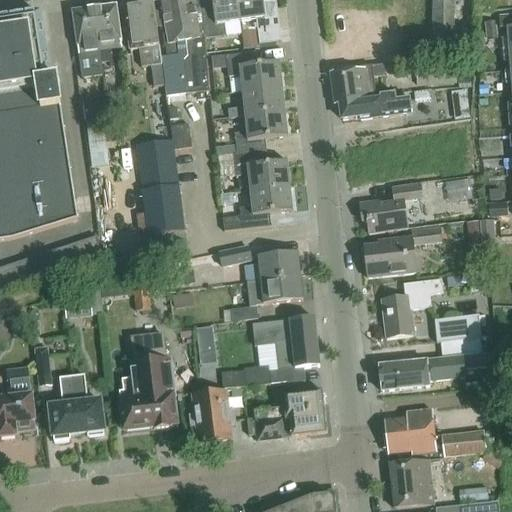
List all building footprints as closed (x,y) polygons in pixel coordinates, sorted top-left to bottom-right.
[(207,41),(203,13),(203,12),(196,13),(193,0),(183,0),(178,3),(164,0),(160,0),(161,4),(154,5),(157,29),(166,28),(167,37),(163,37),(166,59),(161,60),(165,88),(167,99),(187,96),(187,97),(210,94),(203,42),(207,41)] [(212,0),(214,11),(203,13),(207,41),(227,39),(225,27),(248,24),(245,0),(212,0)] [(245,0),(248,24),(257,23),(260,47),(282,44),(276,2),(264,4),(263,0),(245,0)] [(433,0),(433,45),(455,45),(455,0),(433,0)] [(165,88),(161,60),(157,29),(154,5),(153,5),(153,3),(151,3),(150,2),(149,2),(147,1),(146,1),(145,1),(143,2),(142,2),(141,3),(140,5),(124,7),(130,54),(141,52),(143,70),(151,69),(154,90),(165,88)] [(117,8),(95,11),(102,67),(114,65),(113,53),(123,52),(117,8)] [(73,14),(79,58),(81,73),(101,70),(100,67),(102,67),(95,11),(73,14)] [(56,75),(49,77),(45,51),(40,19),(40,16),(38,17),(38,18),(25,20),(25,19),(23,19),(23,20),(13,21),(13,20),(11,21),(11,22),(0,23),(0,243),(13,242),(79,222),(58,91),(56,75)] [(501,31),(508,30),(509,30),(508,18),(500,19),(501,31)] [(498,41),(497,24),(485,25),(487,42),(498,41)] [(244,52),(258,50),(256,32),(242,33),(244,52)] [(242,95),(284,90),(283,89),(281,90),(279,76),(282,75),(281,65),(257,68),(255,55),(226,59),(229,80),(241,79),(242,95)] [(378,102),(377,98),(374,80),(385,79),(384,66),(356,70),(356,72),(331,76),(336,108),(341,108),(378,102)] [(456,68),(416,69),(417,88),(457,87),(456,68)] [(245,120),(286,115),(286,113),(283,114),(283,107),(285,107),(285,106),(283,106),(281,92),(284,92),(284,90),(242,95),(244,110),(228,112),(229,122),(245,120)] [(454,92),(455,118),(470,117),(469,92),(454,92)] [(396,96),(377,98),(378,102),(341,108),(343,123),(361,121),(361,123),(412,116),(410,101),(397,103),(396,96)] [(110,169),(103,120),(109,119),(107,103),(83,106),(93,171),(110,169)] [(178,121),(176,110),(169,111),(171,122),(178,121)] [(237,157),(263,155),(266,154),(265,142),(289,140),(288,130),(285,130),(284,116),(286,116),(286,115),(245,120),(247,135),(235,136),(237,157)] [(171,129),(173,144),(175,153),(192,151),(189,127),(171,129)] [(145,217),(147,233),(148,239),(150,239),(185,234),(175,153),(173,144),(136,148),(145,217)] [(250,194),(291,190),(291,189),(289,189),(287,175),(290,174),(289,165),(265,167),(263,155),(237,157),(234,158),(236,179),(248,178),(250,194)] [(378,204),(360,207),(363,225),(368,224),(370,238),(408,232),(404,204),(423,201),(421,187),(393,191),(395,204),(378,207),(378,204)] [(240,211),(241,218),(223,221),(225,235),(272,230),(271,217),(294,214),(293,205),(290,205),(289,191),(292,191),(291,190),(250,194),(252,210),(240,211)] [(502,192),(489,193),(490,203),(502,202),(502,192)] [(147,233),(145,217),(137,218),(139,234),(147,233)] [(495,231),(494,224),(494,223),(480,224),(481,232),(495,231)] [(479,224),(467,225),(468,236),(480,235),(479,224)] [(389,247),(365,250),(369,282),(417,276),(414,248),(440,245),(438,230),(411,233),(412,241),(389,243),(389,247)] [(495,231),(481,232),(482,240),(496,239),(495,231)] [(185,234),(150,239),(151,250),(187,246),(185,234)] [(89,270),(102,265),(98,239),(81,245),(89,270)] [(496,239),(482,240),(482,248),(496,247),(496,239)] [(89,270),(81,245),(67,249),(75,274),(89,270)] [(483,256),(497,255),(496,247),(482,248),(483,256)] [(75,274),(67,249),(54,254),(62,278),(75,274)] [(249,250),(221,256),(223,270),(252,264),(249,250)] [(62,278),(54,254),(41,258),(49,282),(62,278)] [(248,286),(301,280),(298,256),(259,261),(260,269),(246,270),(248,286)] [(49,282),(41,258),(28,262),(36,287),(49,282)] [(36,287),(28,262),(14,266),(22,291),(36,287)] [(22,291),(14,266),(1,271),(9,295),(22,291)] [(0,298),(9,295),(1,271),(0,271),(0,298)] [(194,272),(178,274),(180,287),(195,285),(194,272)] [(459,279),(447,280),(448,290),(461,288),(459,279)] [(303,304),(301,280),(248,286),(250,310),(257,309),(303,304)] [(387,343),(416,339),(413,313),(433,311),(432,298),(445,296),(443,283),(404,288),(405,300),(382,302),(387,343)] [(134,291),(136,314),(151,313),(149,289),(134,291)] [(64,296),(66,321),(92,318),(92,317),(103,316),(101,292),(64,296)] [(232,325),(253,323),(259,322),(257,309),(250,310),(231,313),(232,325)] [(479,318),(435,323),(438,347),(445,346),(482,341),(480,330),(479,318)] [(295,372),(320,369),(315,321),(253,328),(254,338),(255,350),(276,347),(279,373),(295,371),(295,372)] [(164,337),(142,340),(132,341),(135,366),(132,366),(134,382),(123,383),(124,394),(120,394),(124,434),(152,431),(152,434),(177,431),(178,430),(174,396),(170,364),(166,364),(164,337)] [(482,341),(445,346),(447,362),(484,358),(482,341)] [(39,390),(53,389),(49,350),(35,351),(39,390)] [(497,357),(484,358),(447,362),(429,364),(378,369),(380,385),(381,395),(425,391),(424,385),(465,381),(464,373),(499,369),(497,357)] [(35,430),(29,382),(28,370),(6,373),(8,385),(12,384),(13,401),(0,402),(0,438),(16,437),(16,432),(35,430)] [(244,372),(245,374),(246,390),(272,387),(270,370),(244,372)] [(224,392),(246,390),(245,374),(222,376),(223,385),(224,392)] [(85,379),(72,380),(78,439),(88,438),(88,441),(105,439),(105,436),(102,403),(88,405),(85,379)] [(71,440),(78,439),(72,380),(60,381),(63,408),(50,409),(53,442),(54,442),(55,444),(71,442),(71,440)] [(328,437),(323,393),(283,398),(284,411),(254,414),(255,421),(247,422),(249,439),(257,438),(258,446),(287,443),(287,442),(328,437)] [(215,434),(216,444),(233,442),(231,425),(236,424),(235,413),(229,413),(227,394),(209,396),(215,434)] [(209,396),(202,397),(192,398),(195,418),(190,418),(191,430),(196,429),(198,446),(216,444),(215,434),(209,396)] [(433,413),(407,416),(407,422),(386,424),(390,458),(412,455),(412,458),(437,455),(433,413)] [(484,434),(441,439),(444,461),(487,456),(486,446),(484,435),(484,434)] [(493,434),(484,435),(486,446),(494,445),(493,434)] [(488,456),(483,462),(500,473),(502,469),(501,454),(499,453),(488,456)] [(429,464),(391,468),(390,468),(395,511),(434,507),(429,464)] [(487,491),(459,493),(460,507),(489,504),(487,491)] [(336,511),(335,501),(329,497),(312,498),(303,502),(279,511),(336,511)]
